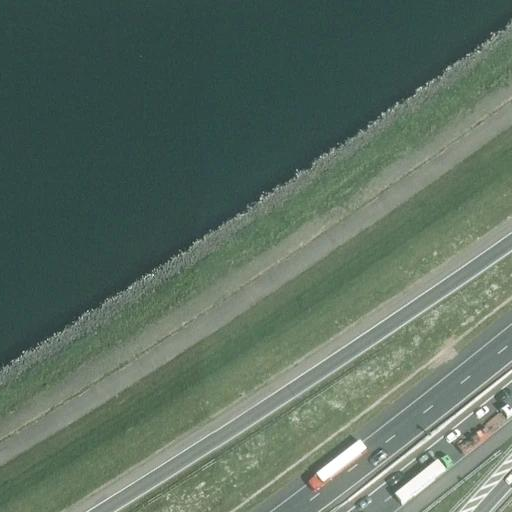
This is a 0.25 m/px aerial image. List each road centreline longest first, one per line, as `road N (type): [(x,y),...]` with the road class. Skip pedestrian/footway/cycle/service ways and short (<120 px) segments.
road 1 (motorway): [(511,241),(101,511)]
road 2 (motorway): [(511,341),(292,511)]
road 3 (motorway): [(371,511),(511,399)]
